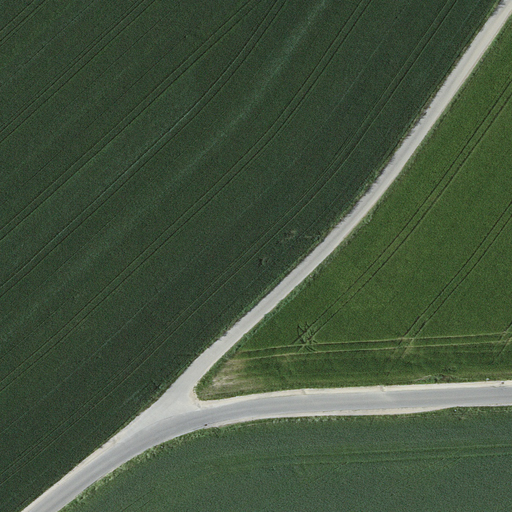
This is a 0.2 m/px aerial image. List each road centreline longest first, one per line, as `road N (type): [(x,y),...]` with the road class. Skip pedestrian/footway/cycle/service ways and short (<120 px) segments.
road 1 (track): [(170,427),(184,387),(360,209),(509,0)]
road 2 (tertiary): [(39,511),(118,453),(193,420),(276,405),(511,393)]
